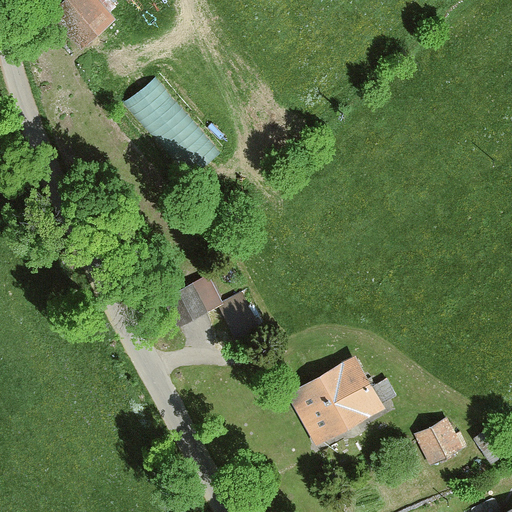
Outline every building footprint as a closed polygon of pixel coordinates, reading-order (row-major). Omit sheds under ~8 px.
[(96,0),(61,0),(46,14),(78,48),(112,18),(96,0)] [(209,272),(162,296),(178,325),(219,304),(224,301),(222,299),(209,272)] [(219,304),(238,341),(262,330),(240,290),(222,299),(224,301),(219,304)] [(354,357),(286,391),(315,448),(383,413),(354,357)] [(446,416),(414,434),(431,464),(463,447),(446,416)] [(493,422),(474,435),(492,461),(511,447),(493,422)]
